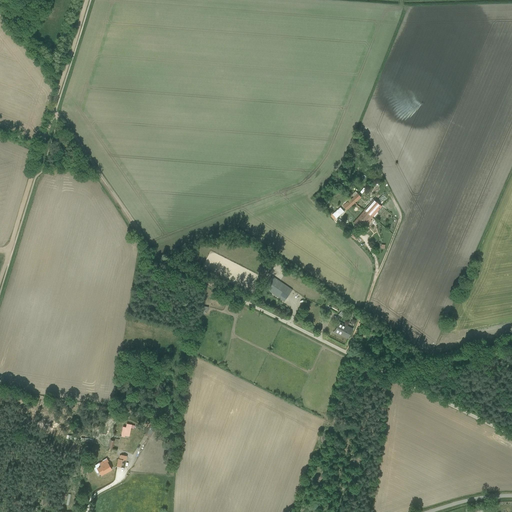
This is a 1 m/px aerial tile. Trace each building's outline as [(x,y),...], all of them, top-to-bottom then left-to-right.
[(357,193),(353,197),(349,200),(353,204),(360,197),(357,193)] [(371,203),(365,210),(373,217),(382,207),(371,198),(368,201),(371,203)] [(349,200),(342,205),(346,210),(353,204),(349,200)] [(334,216),(341,211),(338,206),(330,211),(334,216)] [(365,210),(359,216),(365,221),(368,218),(371,221),(370,220),(373,217),(365,210)] [(359,216),(357,219),(354,223),(360,228),(364,224),(367,226),(371,221),(368,218),(365,221),(359,216)] [(264,288),(284,302),(292,290),(272,276),(264,288)] [(339,315),(342,317),(347,310),(343,307),(339,315)] [(339,333),(348,338),(352,329),(339,322),(334,333),(338,335),(339,333)] [(121,435),(121,437),(124,437),(124,436),(129,436),(130,428),(131,425),(126,424),(126,427),(123,427),(121,435)] [(150,426),(144,434),(154,440),(159,431),(155,429),(150,426)] [(111,469),(109,465),(107,462),(108,462),(107,459),(103,461),(100,463),(99,464),(101,466),(98,468),(97,469),(101,475),(102,475),(105,473),(111,469)] [(118,461),(117,466),(125,468),(126,460),(118,459),(118,461)]
